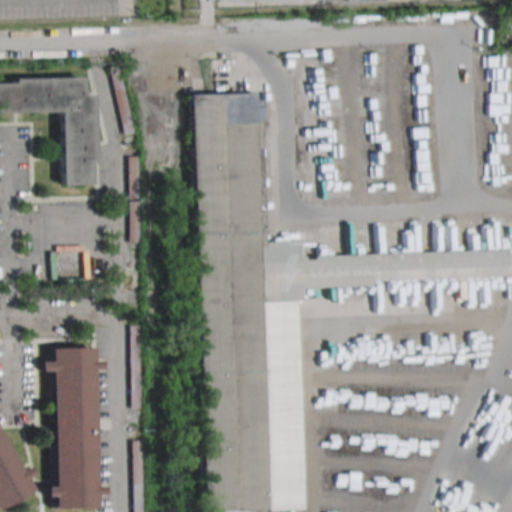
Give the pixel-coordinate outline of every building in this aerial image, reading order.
[(133,132),(118,65),(107,68),(122,134),(133,132)] [(88,94),(79,94),(79,79),(0,79),(0,112),(55,112),(56,185),(89,185),(88,94)] [(197,511),(199,511),(298,510),(293,302),(301,301),(301,283),(506,279),(505,251),(298,255),(298,241),(261,241),(258,101),(251,101),(251,93),(188,94),(197,511)] [(137,198),(137,156),(125,156),(125,198),(137,198)] [(128,408),(140,408),(140,325),(128,325),(128,408)] [(48,371),(49,486),(42,487),(42,496),(51,496),(51,508),(92,508),(92,495),(100,495),(99,485),(91,485),(89,369),(97,369),(96,360),(89,360),(89,347),(46,348),(46,361),(36,361),(36,371),(48,371)] [(142,511),(142,440),(131,441),(131,511),(142,511)] [(0,504),(31,490),(21,469),(14,472),(0,443),(0,504)]
